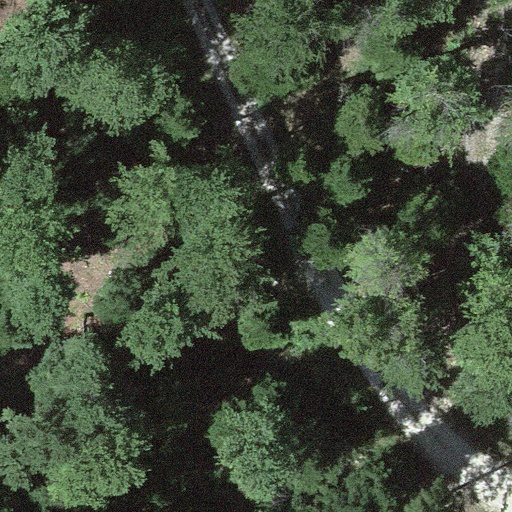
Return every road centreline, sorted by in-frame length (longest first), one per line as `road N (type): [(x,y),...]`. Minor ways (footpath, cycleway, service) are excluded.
road 1 (track): [(197,0),(220,68),(280,188),(400,382),(446,431)]
road 2 (track): [(498,0),(446,431)]
